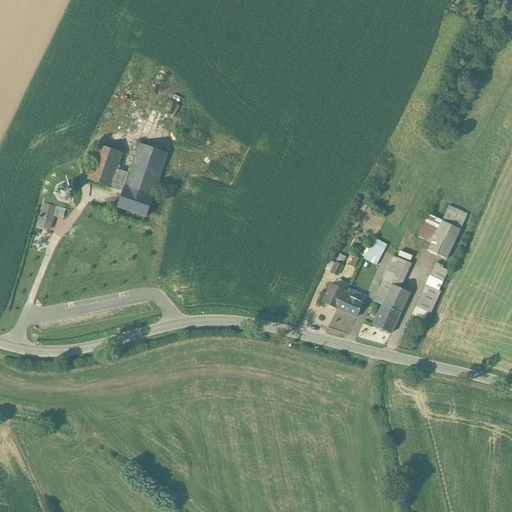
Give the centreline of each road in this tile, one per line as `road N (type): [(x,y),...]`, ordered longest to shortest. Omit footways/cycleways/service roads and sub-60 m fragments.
road 1 (unclassified): [(511,388),(230,320),(71,350),(0,342)]
road 2 (track): [(66,224),(86,199),(90,152),(130,98),(181,0)]
